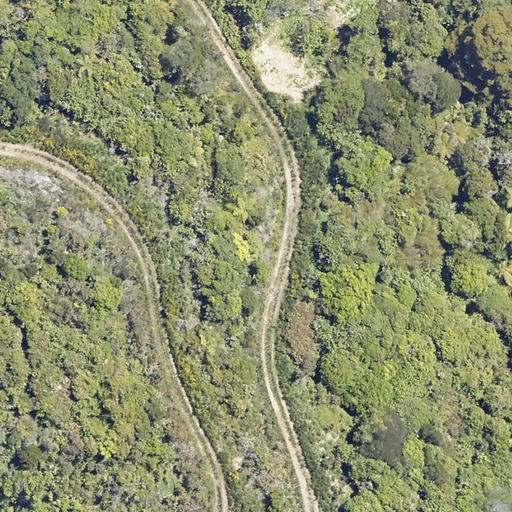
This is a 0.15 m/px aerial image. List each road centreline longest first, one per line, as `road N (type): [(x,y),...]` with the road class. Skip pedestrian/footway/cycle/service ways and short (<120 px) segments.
road 1 (track): [(366,511),(367,493),(267,342),(269,217),(131,0)]
road 2 (track): [(0,146),(125,192),(153,395),(242,426),(267,511)]
